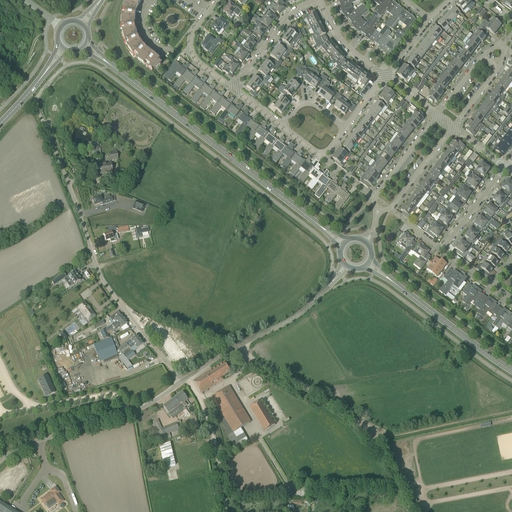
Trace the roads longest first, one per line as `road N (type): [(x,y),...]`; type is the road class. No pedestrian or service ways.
road 1 (unclassified): [(181,381),(96,268),(35,107)]
road 2 (primary): [(320,226),(109,65)]
road 3 (track): [(240,344),(354,419),(412,511)]
road 4 (unclassified): [(0,459),(146,404),(181,381)]
road 5 (residential): [(452,128),(498,66),(501,47),(483,55),(437,115)]
road 6 (unclassified): [(181,381),(293,318),(331,282)]
road 7 (track): [(354,419),(390,434),(511,409)]
road 8 (primary): [(511,370),(392,281)]
road 9 (track): [(226,511),(205,413),(187,378)]
road 10 (residential): [(232,89),(286,18),(314,0)]
